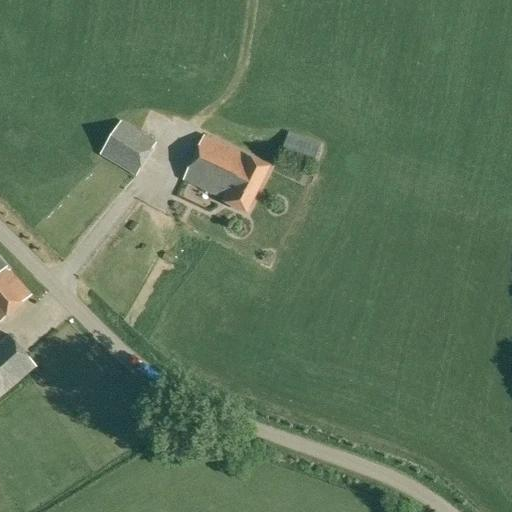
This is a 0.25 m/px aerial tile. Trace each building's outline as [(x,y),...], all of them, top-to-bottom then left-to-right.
[(186,94),(163,111),(171,123),(195,106),(186,94)] [(136,176),(156,144),(120,122),(100,154),(136,176)] [(313,167),(321,144),(288,132),(280,155),(313,167)] [(246,157),(204,137),(184,180),(224,199),(223,202),(246,214),(270,168),(246,156),(246,157)] [(0,322),(30,295),(0,261),(0,322)] [(0,396),(36,366),(9,335),(0,342),(0,396)]
